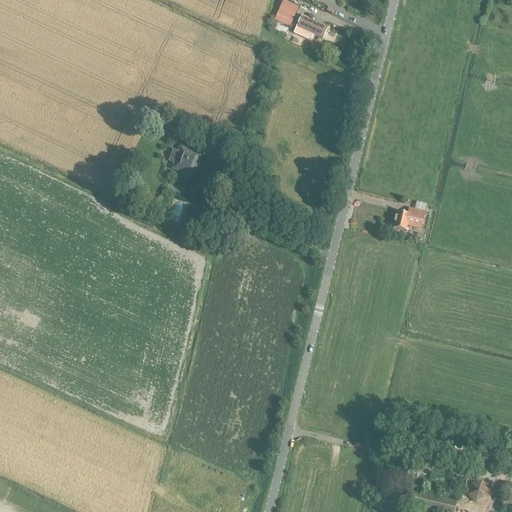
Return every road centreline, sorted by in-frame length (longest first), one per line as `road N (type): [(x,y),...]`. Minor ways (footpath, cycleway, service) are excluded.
road 1 (unclassified): [(268,511),(394,0)]
road 2 (track): [(511,477),(288,429)]
